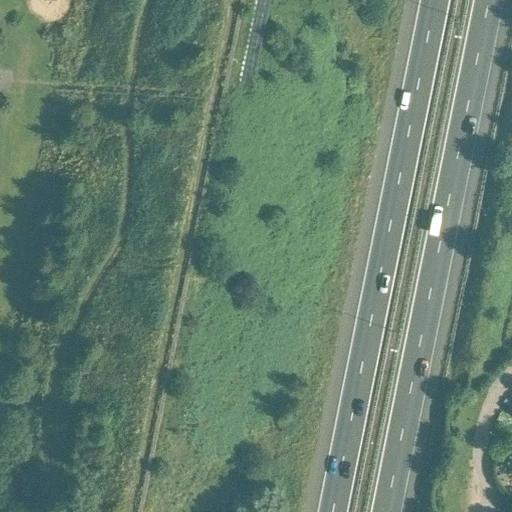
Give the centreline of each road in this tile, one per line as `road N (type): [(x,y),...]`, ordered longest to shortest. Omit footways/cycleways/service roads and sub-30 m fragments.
road 1 (motorway): [(385,511),(488,0)]
road 2 (motorway): [(433,0),(332,511)]
road 3 (residential): [(487,511),(480,445),(487,415),(511,377)]
